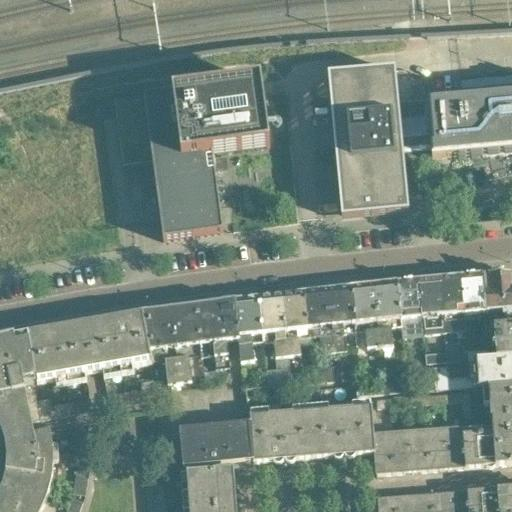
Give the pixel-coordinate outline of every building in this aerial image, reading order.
[(511,95),(399,107),(395,73),(328,79),(342,223),(409,217),(403,154),(430,152),(432,163),(439,162),(454,161),(454,162),(511,156),(511,95)] [(511,77),(488,80),(489,89),(511,86),(511,77)] [(153,165),(163,244),(224,236),(213,158),(270,150),(261,83),(144,98),(144,99),(115,103),(117,119),(124,169),(153,165)] [(511,280),(511,275),(490,277),(490,278),(482,279),(482,278),(485,314),(503,312),(504,318),(511,317),(511,280)] [(485,314),(482,278),(475,279),(475,278),(474,279),(474,278),(468,279),(461,280),(465,334),(486,332),(485,314)] [(465,334),(461,280),(440,282),(445,336),(465,334)] [(445,336),(440,282),(419,284),(424,338),(445,336)] [(424,338),(419,284),(412,285),(412,284),(411,284),(405,285),(398,286),(402,331),(403,340),(424,338)] [(402,331),(398,286),(374,288),(380,350),(394,349),(392,332),(402,331)] [(380,350),(374,288),(351,291),(356,335),(366,334),(368,352),(380,350)] [(356,335),(351,291),(328,293),(334,355),(348,354),(346,336),(356,335)] [(328,293),(305,296),(309,340),(310,348),(320,347),(321,357),(334,355),(328,293)] [(309,340),(305,296),(281,299),(288,361),(289,360),(301,359),(299,341),(309,340)] [(288,361),(281,299),(258,301),(263,346),(274,345),(275,362),(276,362),(277,373),(267,374),(269,390),(292,388),(292,386),(291,377),(289,360),(288,361)] [(263,346),(258,301),(234,304),(234,305),(235,305),(239,343),(238,343),(241,366),(254,365),(252,347),(263,346)] [(239,343),(235,305),(234,305),(234,304),(222,305),(222,306),(197,309),(202,359),(201,359),(202,361),(215,359),(217,372),(230,371),(227,344),(238,343),(239,343)] [(202,359),(197,309),(172,313),(181,386),(193,385),(190,361),(201,359),(202,359)] [(181,386),(172,313),(148,316),(153,366),(154,365),(166,364),(169,388),(181,386)] [(153,366),(148,316),(124,320),(123,315),(111,317),(112,322),(94,325),(103,376),(154,367),(154,365),(153,366)] [(103,376),(94,325),(59,331),(58,327),(47,329),(48,333),(27,337),(36,389),(86,380),(103,376)] [(511,358),(511,328),(495,330),(498,360),(511,358)] [(30,437),(28,426),(41,424),(39,410),(38,403),(36,389),(27,337),(0,342),(0,431),(3,437),(5,444),(30,437)] [(459,364),(459,350),(446,351),(446,356),(447,365),(459,364)] [(447,365),(446,356),(426,358),(426,368),(447,365)] [(511,387),(511,358),(498,360),(470,363),(470,366),(466,367),(466,372),(471,372),(471,380),(449,381),(448,370),(435,371),(436,392),(481,389),(511,387)] [(360,381),(358,367),(340,369),(342,383),(360,381)] [(335,384),(333,370),(314,372),(315,386),(326,385),(335,384)] [(301,375),(291,377),(292,386),(302,384),(301,375)] [(141,385),(142,392),(148,391),(155,390),(155,383),(141,385)] [(407,395),(406,383),(383,385),(383,387),(383,397),(407,395)] [(383,387),(357,388),(358,399),(383,397),(383,387)] [(493,429),(472,431),(475,471),(486,470),(496,469),(498,469),(508,469),(511,468),(511,388),(483,390),(485,408),(490,408),(493,429)] [(155,390),(148,391),(150,404),(157,403),(155,390)] [(142,392),(141,392),(143,405),(150,404),(148,391),(142,392)] [(141,392),(134,394),(136,407),(143,405),(141,392)] [(134,394),(127,395),(129,408),(136,407),(134,394)] [(127,395),(120,396),(122,409),(129,408),(127,395)] [(120,396),(113,397),(115,410),(122,409),(120,396)] [(471,421),(470,396),(377,403),(378,412),(461,405),(463,422),(471,421)] [(113,397),(107,398),(106,399),(109,411),(115,410),(113,397)] [(51,401),(38,403),(39,410),(46,409),(53,408),(51,401)] [(90,401),(83,402),(86,416),(93,415),(91,401),(90,401)] [(83,402),(76,404),(78,417),(86,416),(83,402)] [(76,404),(68,405),(71,419),(78,417),(76,404)] [(68,405),(61,406),(63,420),(71,419),(68,405)] [(61,406),(53,407),(56,421),(63,420),(61,406)] [(53,408),(46,409),(48,423),(56,421),(53,407),(53,408)] [(46,409),(39,410),(41,424),(48,423),(46,409)] [(374,437),(372,409),(311,414),(314,461),(334,459),(333,444),(354,442),(356,458),(374,456),(373,437),(374,437)] [(314,461),(311,414),(250,418),(251,426),(253,465),(254,466),(274,464),(273,448),(295,447),(296,462),(314,461)] [(253,465),(251,426),(180,433),(183,472),(253,465)] [(76,436),(88,436),(88,428),(76,428),(76,436)] [(475,471),(472,431),(446,432),(449,469),(457,469),(457,472),(475,471)] [(449,469),(446,432),(428,433),(431,474),(442,474),(441,470),(449,469)] [(53,454),(52,445),(52,442),(50,433),(30,437),(5,444),(7,450),(7,457),(7,459),(53,454)] [(431,474),(428,433),(410,435),(413,472),(421,471),(421,475),(431,474)] [(413,472),(410,435),(388,436),(391,478),(405,476),(405,472),(413,472)] [(76,444),(89,444),(88,436),(76,436),(76,444)] [(391,478),(388,436),(374,437),(373,437),(374,456),(376,478),(391,478)] [(77,452),(89,451),(89,444),(76,444),(77,452)] [(77,460),(89,459),(89,451),(77,452),(77,460)] [(53,460),(53,457),(53,454),(7,459),(7,464),(7,466),(7,470),(6,473),(52,481),(53,475),(53,469),(53,464),(53,460)] [(77,468),(90,467),(89,459),(77,460),(77,468)] [(237,511),(236,499),(232,499),(231,483),(235,483),(235,472),(181,475),(184,511),(237,511)] [(51,487),(52,481),(6,473),(6,477),(5,480),(4,483),(3,487),(46,503),(47,498),(49,493),(51,487)] [(76,481),(88,483),(89,475),(77,473),(76,481)] [(166,511),(165,498),(164,478),(146,480),(148,511),(166,511)] [(75,488),(87,490),(88,483),(76,481),(75,488)] [(41,511),(43,509),(46,503),(3,487),(1,490),(0,493),(0,502),(15,511),(41,511)] [(74,496),(85,498),(87,490),(75,488),(74,496)] [(488,494),(476,495),(477,511),(511,511),(511,492),(510,492),(500,493),(498,493),(488,494)] [(477,511),(476,495),(459,496),(459,500),(451,500),(452,511),(477,511)] [(452,511),(451,500),(443,501),(443,497),(433,498),(434,511),(452,511)] [(434,511),(433,498),(423,499),(423,503),(415,503),(416,511),(434,511)] [(70,508),(80,511),(81,511),(84,505),(73,500),(70,508)] [(416,511),(415,503),(408,504),(407,500),(393,501),(393,511),(416,511)] [(393,511),(393,501),(378,502),(378,511),(393,511)] [(15,511),(0,502),(0,511),(15,511)]
